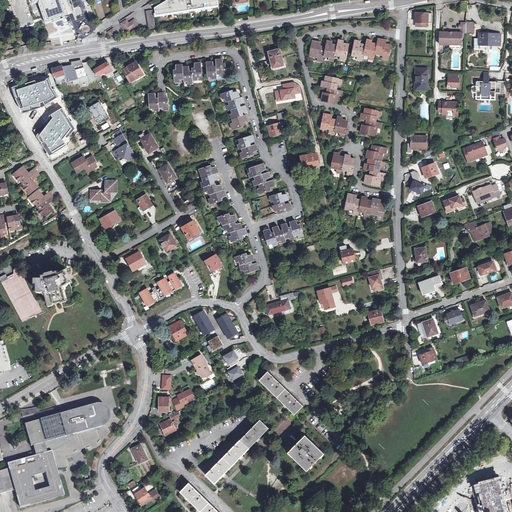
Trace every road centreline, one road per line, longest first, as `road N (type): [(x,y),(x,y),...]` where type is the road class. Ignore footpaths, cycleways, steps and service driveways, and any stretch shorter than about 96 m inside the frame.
road 1 (residential): [(253,227),(298,210),(289,182),(264,156),(237,54),(166,57),(162,88)]
road 2 (tertiary): [(90,49),(403,3)]
road 3 (residential): [(403,35),(342,28),(308,34),(300,47),(314,101),(351,115),(360,186),(397,192)]
road 4 (unclassified): [(397,192),(403,35)]
road 5 (unclassified): [(0,408),(134,332)]
road 6 (primary): [(485,408),(387,511)]
road 7 (primary): [(397,511),(492,414)]
road 8 (residential): [(105,459),(139,422),(149,372),(140,344)]
road 9 (unclassified): [(280,357),(405,325)]
road 10 (residential): [(140,344),(139,400),(105,459)]
road 11 (unclassified): [(404,314),(397,192)]
